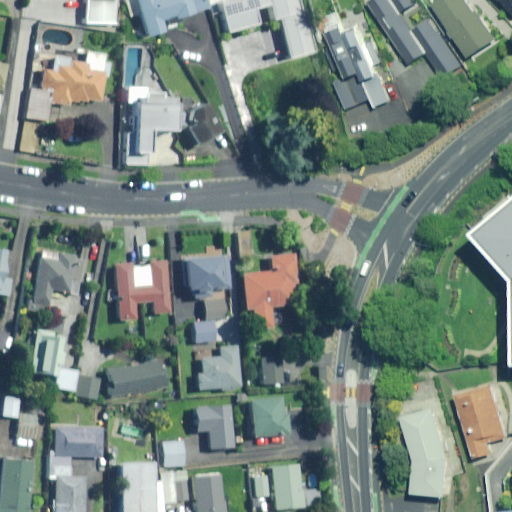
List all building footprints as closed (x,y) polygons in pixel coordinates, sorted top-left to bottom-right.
[(115,27),(115,0),(83,0),(83,26),(115,27)] [(160,33),(160,32),(179,26),(176,18),(204,10),(200,0),(131,0),(142,38),(160,33)] [(302,37),(292,0),(233,0),(234,1),(216,6),(226,44),(261,35),(259,29),(274,25),(279,43),(302,37)] [(422,2),(420,0),(374,0),(372,2),(411,61),(428,50),(449,82),(467,70),(432,17),(415,28),(405,13),(422,2)] [(472,0),(440,0),(436,3),(471,56),(498,38),(472,0)] [(511,0),(497,0),(511,15),(511,0)] [(370,98),(374,106),(386,101),(372,67),(381,63),(369,34),(361,38),(356,26),(344,31),(343,28),(324,36),(353,105),(370,98)] [(96,105),(99,78),(103,79),(105,65),(101,64),(102,56),(80,53),(79,64),(64,62),(64,60),(49,58),(47,72),(38,71),(35,89),(47,91),(45,104),(65,107),(66,101),(96,105)] [(422,61),(414,67),(426,83),(434,77),(422,61)] [(167,87),(154,87),(154,95),(141,95),(141,89),(122,88),(121,104),(121,128),(121,166),(143,166),(144,132),(166,132),(167,87)] [(45,94),(25,92),(21,121),(41,124),(45,94)] [(177,123),(170,127),(177,139),(183,135),(189,147),(214,134),(199,105),(174,117),(177,123)] [(511,210),(486,233),(511,267),(511,210)] [(253,329),(271,327),(269,307),(297,304),(292,251),(266,253),(268,271),(240,273),(244,309),(251,308),(253,329)] [(73,257),(54,253),(53,260),(37,257),(28,303),(45,306),(48,291),(72,296),(75,281),(68,280),(73,257)] [(190,344),(212,342),(211,322),(223,321),(220,291),(225,290),(223,255),(177,259),(179,291),(187,290),(187,301),(199,300),(201,323),(189,324),(190,344)] [(166,315),(163,262),(146,263),(146,268),(127,269),(127,265),(110,266),(112,291),(105,292),(106,303),(113,303),(114,322),(132,321),(131,304),(148,303),(149,316),(166,315)] [(52,378),(54,369),(58,340),(49,339),(49,334),(33,331),(25,374),(52,378)] [(217,390),(217,393),(230,392),(230,389),(237,388),(234,347),(215,349),(216,358),(196,360),(197,375),(192,375),(193,392),(217,390)] [(279,360),(255,360),(255,386),(279,386),(279,360)] [(159,390),(154,362),(101,372),(105,399),(159,390)] [(54,369),(52,378),(52,379),(50,389),(70,393),(73,377),(74,372),(54,369)] [(75,377),(72,393),(71,397),(92,401),(96,381),(75,377)] [(509,438),(492,385),(457,395),(476,458),(492,454),(489,444),(509,438)] [(17,399),(2,397),(0,410),(0,417),(14,419),(17,399)] [(279,410),(278,399),(245,401),(248,439),(285,436),(283,410),(279,410)] [(229,449),(227,406),(189,408),(191,433),(204,433),(204,450),(229,449)] [(403,418),(416,460),(412,493),(445,497),(449,456),(434,408),(403,418)] [(39,418),(15,415),(12,438),(36,441),(39,418)] [(81,511),(81,479),(67,478),(67,459),(99,460),(99,429),(51,428),(51,457),(47,457),(46,480),(52,481),(51,511),(81,511)] [(180,467),(179,443),(158,444),(159,468),(180,467)] [(23,511),(28,463),(0,461),(0,460),(0,511),(23,511)] [(147,511),(147,485),(146,464),(113,464),(113,511),(147,511)] [(296,492),(293,466),(264,469),(265,477),(249,479),(252,499),(268,497),(269,511),(311,507),(310,490),(296,492)] [(171,473),(172,502),(184,502),(184,472),(171,473)] [(170,473),(157,473),(157,475),(149,475),(149,511),(159,511),(160,505),(172,504),(172,502),(171,473),(170,473)] [(190,511),(221,511),(221,502),(218,502),(217,476),(189,478),(190,501),(190,511)]
